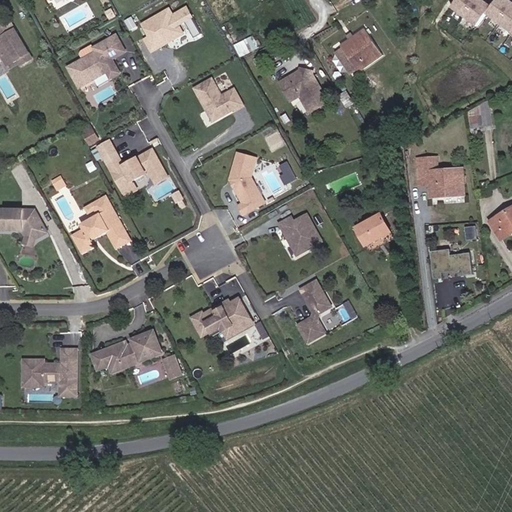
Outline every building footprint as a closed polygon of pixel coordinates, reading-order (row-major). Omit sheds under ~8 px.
[(487,14),(511,33),(511,0),(497,0),(493,7),(486,2),(487,0),(458,0),(452,8),(477,27),(487,14)] [(170,10),(143,25),(151,38),(146,40),(153,52),(167,44),(166,42),(169,40),(172,41),(184,34),(170,10)] [(29,54),(15,30),(9,20),(0,25),(0,51),(9,66),(19,60),(22,65),(33,59),(29,54)] [(36,50),(22,26),(15,30),(29,54),(36,50)] [(384,56),(365,29),(341,46),(343,49),(358,70),(360,72),(384,56)] [(121,74),(114,63),(112,64),(111,61),(113,60),(127,52),(117,35),(94,48),(96,52),(68,68),(80,89),(108,73),(111,80),(121,74)] [(255,35),(236,44),(242,56),(261,47),(255,35)] [(358,70),(343,49),(336,54),(351,75),(358,70)] [(314,76),(315,72),(300,69),(299,72),(301,76),(310,78),(314,76)] [(329,102),(314,76),(310,78),(301,76),(299,72),(281,82),(292,102),(301,97),(311,113),(329,102)] [(245,107),(235,89),(223,96),(213,80),(196,89),(208,111),(211,109),(217,120),(231,112),(231,110),(235,108),(236,109),(237,112),(245,107)] [(490,114),(489,101),(486,102),(469,111),(470,117),(490,114)] [(217,120),(211,109),(208,111),(214,122),(217,120)] [(492,125),(490,114),(470,117),(472,128),(492,125)] [(92,145),(102,139),(94,126),(84,132),(92,145)] [(117,151),(111,141),(99,148),(105,158),(117,151)] [(169,178),(154,150),(139,159),(133,162),(126,166),(122,159),(109,166),(127,197),(140,190),(135,182),(149,174),(156,186),(169,178)] [(266,204),(252,178),(257,159),(239,154),(231,180),(245,204),(240,206),(245,215),(266,204)] [(438,171),(438,158),(428,159),(429,172),(438,171)] [(459,196),(458,177),(464,177),(464,169),(438,171),(429,172),(428,159),(418,159),(420,187),(431,186),(432,198),(459,196)] [(288,185),(299,178),(290,161),(282,165),(287,174),(283,176),(288,185)] [(285,189),(275,167),(257,175),(267,197),(285,189)] [(66,186),(61,177),(54,182),(59,190),(66,186)] [(155,190),(159,199),(176,190),(172,181),(155,190)] [(127,231),(107,196),(95,203),(101,215),(98,217),(82,226),(84,230),(72,237),(83,255),(96,248),(92,242),(108,233),(114,230),(118,236),(127,231)] [(101,215),(95,203),(85,209),(89,216),(96,212),(98,217),(101,215)] [(502,240),(511,234),(511,208),(491,222),(502,240)] [(41,225),(39,222),(41,221),(35,211),(0,210),(0,230),(23,231),(27,237),(36,239),(48,233),(44,226),(41,225)] [(392,233),(382,214),(357,228),(367,246),(392,233)] [(323,243),(308,216),(295,223),(292,218),(281,225),(289,240),(291,239),(292,242),(292,245),(298,257),(323,243)] [(475,227),(466,228),(467,240),(477,239),(475,227)] [(118,250),(133,242),(127,231),(118,236),(114,230),(108,233),(118,250)] [(34,246),(36,239),(27,237),(25,244),(34,246)] [(450,250),(431,252),(434,280),(443,279),(443,273),(464,271),(464,276),(473,275),(471,253),(451,256),(450,250)] [(320,315),(333,307),(318,281),(302,290),(314,312),(313,318),(299,326),(309,344),(327,333),(319,319),(320,315)] [(242,322),(240,319),(249,314),(241,298),(232,303),(230,300),(223,304),(225,307),(216,312),(214,309),(205,314),(203,312),(193,318),(203,337),(211,333),(212,335),(223,329),(224,332),(242,322)] [(352,301),(339,306),(344,321),(358,315),(352,301)] [(216,312),(225,307),(223,304),(214,309),(216,312)] [(332,311),(322,316),(329,329),(339,324),(332,311)] [(228,339),(255,325),(249,314),(240,319),(242,322),(224,332),(228,339)] [(146,360),(163,353),(155,332),(134,340),(131,346),(124,349),(119,346),(106,351),(111,365),(114,372),(131,365),(136,356),(146,360)] [(131,346),(134,340),(119,346),(124,349),(131,346)] [(78,396),(78,350),(63,350),(63,364),(63,369),(57,369),(57,364),(45,364),(45,360),(25,360),(25,386),(45,386),(45,382),(61,382),(61,396),(78,396)] [(111,365),(106,351),(94,356),(100,370),(111,365)] [(146,360),(136,356),(131,365),(146,360)] [(182,375),(175,357),(166,360),(173,379),(182,375)]
